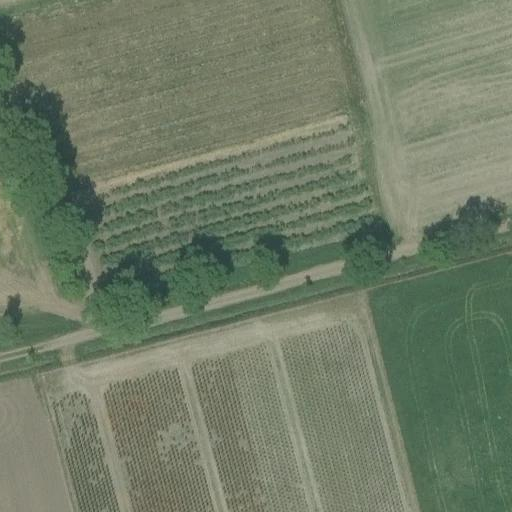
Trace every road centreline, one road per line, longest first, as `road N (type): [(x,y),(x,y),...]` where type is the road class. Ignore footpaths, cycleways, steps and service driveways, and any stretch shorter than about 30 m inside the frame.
road 1 (track): [(511,224),(0,357)]
road 2 (track): [(0,87),(112,327)]
